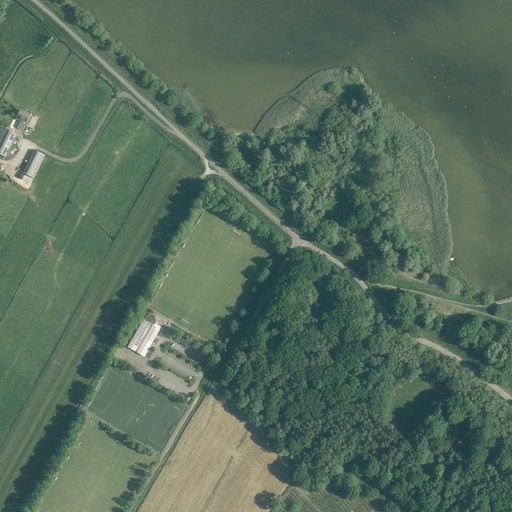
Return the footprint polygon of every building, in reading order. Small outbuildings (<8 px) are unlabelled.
[(26,113),(19,110),(15,119),(18,120),(19,119),(21,120),(18,125),(21,126),(23,121),(26,122),(30,114),(26,112),(26,113)] [(17,135),(0,127),(0,155),(6,158),(17,135)] [(21,172),(32,178),(44,156),(32,150),(21,172)] [(128,347),(144,357),(160,330),(154,326),(155,323),(156,322),(156,321),(156,320),(156,319),(155,319),(155,318),(155,317),(154,317),(154,316),(153,316),(152,315),(151,315),(150,315),(149,315),(148,315),(147,316),(146,316),(146,317),(145,317),(144,320),(143,320),(128,347)] [(116,359),(124,345),(121,343),(112,358),(116,359)]
